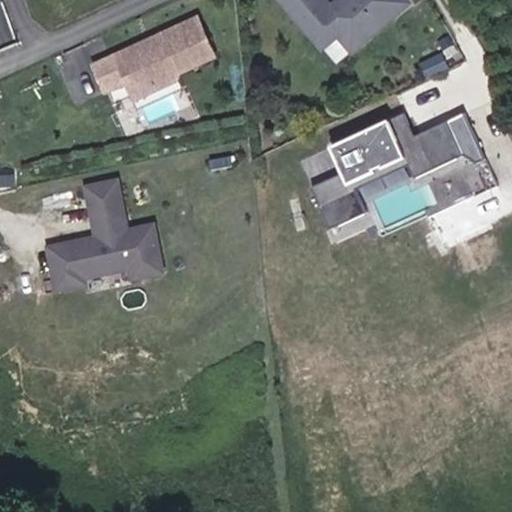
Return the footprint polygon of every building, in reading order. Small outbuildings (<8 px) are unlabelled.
[(356,50),(410,0),(340,0),(340,6),(336,10),(326,0),(280,0),(314,35),(329,21),(345,38),(356,50)] [(174,71),(209,56),(193,18),(149,37),(151,41),(140,46),(133,43),(90,62),(101,87),(121,79),(129,76),(131,80),(149,87),(171,78),(174,71)] [(329,52),(345,38),(329,21),(314,35),(329,52)] [(129,96),(149,87),(131,80),(129,76),(121,79),(129,96)] [(475,145),(461,115),(399,144),(391,125),(333,152),(347,181),(320,194),(334,226),(366,211),(355,186),(356,185),(353,180),(401,158),(404,163),(407,162),(412,174),(475,145)] [(154,225),(128,229),(120,179),(90,184),(97,234),(49,241),(55,283),(84,279),(83,273),(130,265),(132,276),(161,272),(154,225)]
